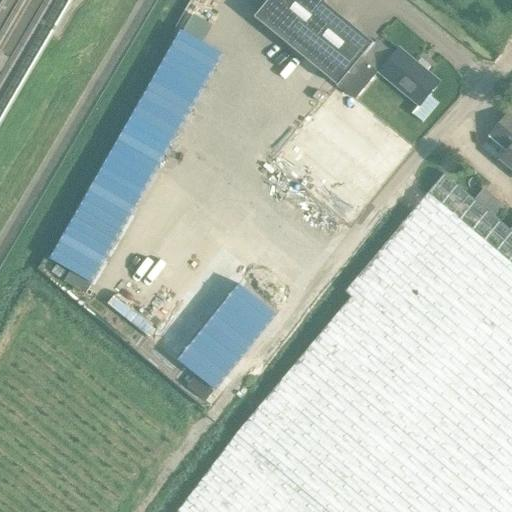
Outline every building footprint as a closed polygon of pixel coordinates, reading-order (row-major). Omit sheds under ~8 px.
[(269,0),(255,17),(338,86),(374,43),(325,2),(327,0),(269,0)] [(374,43),(338,86),(355,99),(378,71),(419,106),(413,114),(423,123),(439,103),(429,95),(433,91),(434,91),(437,88),(436,87),(440,82),(400,48),(394,55),(376,40),(374,43)] [(131,243),(183,135),(180,134),(194,103),(150,82),(84,220),(131,243)] [(338,86),(274,164),(349,226),(413,148),(338,86)] [(511,114),(509,113),(490,135),(508,151),(501,160),(511,169),(511,114)] [(511,511),(511,230),(511,229),(449,177),(438,169),(345,291),(352,297),(255,411),(177,511),(511,511)] [(218,304),(201,328),(195,323),(171,356),(215,388),(256,332),(218,304)]
